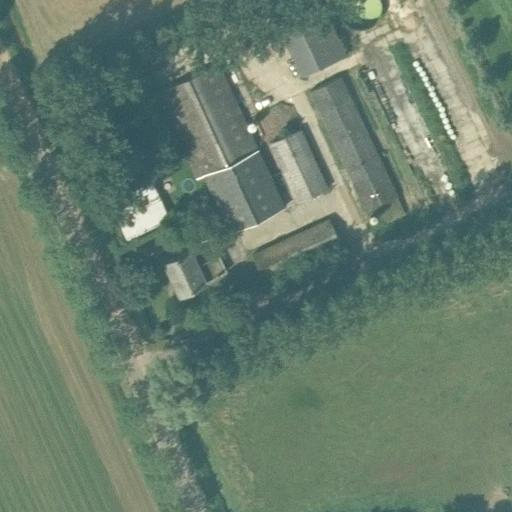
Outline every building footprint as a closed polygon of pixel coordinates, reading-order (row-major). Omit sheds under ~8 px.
[(300,75),(346,54),(321,0),(310,0),(273,17),(300,75)] [(337,4),(337,6),(337,8),(338,10),(338,12),(339,14),(339,16),(340,17),(341,19),(342,20),(344,22),(345,23),(347,24),(348,25),(350,26),(352,27),(354,28),(355,28),(357,28),(359,28),(361,28),(363,28),(365,28),(367,27),(369,26),(370,25),(372,24),(374,23),(375,22),(376,20),(377,19),(378,17),(379,16),(380,14),(381,12),(381,10),(381,8),(381,6),(381,4),(381,2),(381,1),(380,0),(338,0),(338,1),(338,2),(337,4)] [(158,90),(199,176),(204,173),(231,231),(284,206),(246,121),(219,61),(158,90)] [(340,75),(310,89),(367,211),(375,207),(383,224),(405,214),(396,195),(340,75)] [(300,129),(271,142),(298,200),(327,187),(300,129)] [(106,195),(126,238),(169,218),(149,175),(106,195)] [(341,244),(329,219),(252,254),(263,279),(341,244)] [(164,263),(179,295),(218,277),(204,245),(164,263)]
